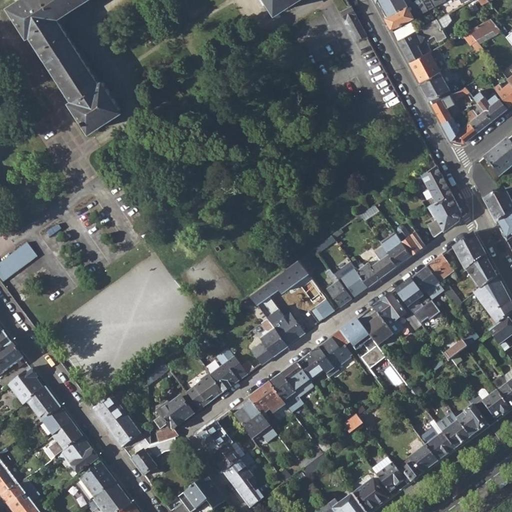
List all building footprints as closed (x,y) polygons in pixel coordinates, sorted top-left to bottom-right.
[(17,0),(10,5),(28,34),(32,32),(75,98),(71,101),(90,130),(122,109),(103,80),(100,82),(58,16),(82,0),(268,0),(276,11),(293,0),(17,0)] [(378,0),(380,0),(388,15),(408,4),(405,0),(376,0),(377,1),(378,0)] [(385,17),(392,28),(443,0),(462,0),(463,1),(465,0),(415,0),(408,4),(388,15),(385,17)] [(351,7),(343,11),(359,40),(367,36),(351,7)] [(468,31),(475,40),(490,28),(494,32),(498,29),(490,19),(468,31)] [(398,40),(410,61),(424,54),(426,53),(422,45),(423,40),(429,37),(431,43),(440,39),(431,22),(398,40)] [(476,41),(478,44),(494,32),(490,28),(475,40),(476,41)] [(478,44),(476,41),(472,44),(476,52),(482,49),(478,44)] [(410,61),(420,81),(440,70),(430,51),(426,53),(424,54),(410,61)] [(420,81),(432,103),(450,93),(453,92),(440,70),(420,81)] [(511,103),(511,85),(510,82),(502,88),(498,84),(494,87),(509,106),(511,103)] [(478,102),(492,119),(507,108),(499,98),(491,104),(480,92),(474,97),(478,102)] [(432,103),(442,122),(453,116),(460,112),(450,93),(432,103)] [(471,121),(478,131),(492,119),(478,102),(473,105),(475,107),(470,110),(468,108),(462,111),(471,121)] [(462,128),(453,116),(442,122),(451,139),(464,142),(478,131),(471,121),(462,128)] [(485,157),(499,176),(511,165),(511,144),(507,139),(485,157)] [(473,177),(483,196),(498,185),(479,161),(475,164),(473,177)] [(436,216),(436,218),(445,229),(460,218),(461,210),(437,164),(422,174),(436,201),(427,206),(433,218),(436,216)] [(484,199),(497,223),(511,210),(511,201),(505,188),(484,199)] [(389,196),(395,203),(404,197),(399,189),(389,196)] [(361,215),(364,220),(379,210),(375,205),(361,215)] [(511,210),(497,223),(507,241),(511,236),(511,210)] [(435,237),(445,229),(436,218),(426,225),(435,237)] [(399,237),(402,241),(416,230),(413,226),(399,237)] [(425,243),(416,230),(402,241),(411,254),(425,243)] [(453,247),(468,269),(486,256),(473,232),(453,247)] [(392,248),(388,252),(397,264),(411,254),(402,241),(399,237),(396,233),(386,239),(392,248)] [(314,248),(318,253),(336,241),(332,236),(314,248)] [(0,262),(0,279),(2,283),(38,256),(27,242),(0,262)] [(379,254),(357,270),(369,285),(397,264),(388,252),(385,247),(377,252),(379,254)] [(468,269),(480,290),(497,277),(486,256),(468,269)] [(424,268),(436,283),(452,272),(440,257),(424,268)] [(272,324),(288,345),(305,332),(285,306),(272,315),(261,301),(278,288),(282,293),(308,273),(298,260),(250,295),(268,319),(272,324)] [(349,273),(339,280),(352,297),(369,285),(357,270),(351,262),(344,268),(349,273)] [(412,277),(424,294),(437,285),(436,283),(424,268),(412,277)] [(326,272),(335,283),(339,280),(330,269),(326,272)] [(479,291),(497,326),(511,315),(511,304),(497,277),(480,290),(479,291)] [(408,308),(418,301),(424,297),(410,279),(395,290),(408,308)] [(352,297),(339,280),(335,283),(328,288),(341,305),(352,297)] [(440,289),(455,309),(459,305),(445,286),(440,289)] [(312,299),(326,317),(336,310),(322,292),(312,299)] [(376,311),(385,323),(392,318),(394,321),(405,312),(391,293),(372,307),(376,311)] [(418,301),(408,308),(414,315),(421,325),(427,320),(429,322),(437,316),(428,304),(423,308),(418,301)] [(439,314),(431,302),(428,304),(437,316),(439,314)] [(363,327),(377,347),(394,336),(385,323),(376,311),(370,316),(373,320),(363,327)] [(407,320),(415,331),(421,326),(421,325),(414,315),(407,320)] [(490,331),(500,344),(511,336),(511,328),(510,325),(511,323),(511,315),(497,326),(490,331)] [(288,345),(272,324),(268,319),(262,323),(267,329),(262,333),(263,335),(261,337),(263,340),(251,349),(261,362),(273,354),(274,355),(288,345)] [(352,322),(340,330),(349,342),(355,350),(363,345),(368,352),(361,358),(369,369),(385,358),(377,347),(363,327),(356,319),(358,321),(353,325),(352,322)] [(0,350),(12,342),(5,333),(3,334),(0,329),(0,350)] [(340,349),(345,345),(349,342),(340,330),(331,337),(340,349)] [(461,343),(465,349),(476,341),(478,340),(473,334),(461,343)] [(324,371),(329,377),(339,370),(336,366),(353,355),(345,345),(340,349),(331,337),(311,352),(324,371)] [(0,374),(23,358),(12,342),(0,350),(0,374)] [(444,356),(448,362),(451,360),(465,349),(461,343),(444,356)] [(211,376),(224,392),(248,374),(228,348),(216,358),(223,366),(211,376)] [(297,362),(311,381),(324,371),(311,352),(297,362)] [(146,371),(147,385),(167,372),(171,377),(173,375),(161,360),(146,371)] [(294,393),(298,399),(315,386),(311,381),(297,362),(280,375),(294,393)] [(27,399),(43,388),(36,378),(37,376),(30,367),(9,383),(23,402),(27,399)] [(186,393),(199,410),(224,392),(211,376),(209,373),(200,380),(201,382),(186,393)] [(496,391),(510,409),(511,407),(511,388),(509,385),(500,374),(490,382),(496,391)] [(285,405),(289,410),(300,402),(298,399),(294,393),(280,375),(269,383),(283,402),(285,405)] [(252,401),(262,415),(269,410),(273,414),(285,405),(283,402),(269,383),(249,398),(252,401)] [(43,388),(27,399),(43,420),(60,407),(45,386),(43,388)] [(477,396),(481,401),(486,408),(495,420),(510,409),(496,391),(487,396),(483,389),(480,389),(475,393),(477,396)] [(109,427),(125,415),(111,396),(95,408),(109,427)] [(174,429),(194,414),(180,396),(169,404),(167,402),(156,410),(160,416),(153,422),(160,430),(165,425),(169,430),(173,428),(174,429)] [(470,402),(473,406),(479,413),(486,408),(481,401),(477,396),(470,402)] [(262,415),(252,401),(234,415),(252,440),(260,434),(267,444),(278,436),(262,415)] [(488,425),(479,413),(473,406),(464,413),(465,414),(457,420),(457,421),(470,438),(488,425)] [(43,420),(53,435),(71,422),(60,407),(43,420)] [(109,427),(123,445),(140,433),(126,414),(125,415),(109,427)] [(344,425),(350,434),(364,424),(358,415),(344,425)] [(457,421),(441,433),(442,434),(454,450),(470,438),(457,421)] [(53,435),(64,449),(82,436),(71,422),(53,435)] [(197,436),(212,456),(228,444),(230,443),(214,423),(197,436)] [(421,438),(426,445),(442,434),(441,433),(436,427),(421,438)] [(169,430),(155,436),(159,443),(171,438),(178,435),(174,429),(173,428),(169,430)] [(123,445),(128,452),(144,440),(140,433),(123,445)] [(454,450),(442,434),(426,445),(439,462),(454,450)] [(62,451),(78,472),(98,457),(82,436),(64,449),(62,451)] [(128,452),(146,476),(157,467),(151,459),(154,457),(156,459),(166,452),(177,447),(171,438),(159,443),(149,447),(144,440),(128,452)] [(240,459),(228,444),(212,456),(223,471),(239,460),(240,459)] [(439,462),(426,445),(409,458),(410,458),(403,464),(402,468),(412,481),(439,462)] [(298,464),(302,470),(303,469),(322,455),(318,449),(298,464)] [(303,469),(308,475),(328,460),(323,453),(322,455),(303,469)] [(245,481),(251,476),(245,468),(253,462),(247,454),(240,459),(239,460),(223,471),(250,507),(260,500),(251,487),(249,488),(245,481)] [(0,491),(15,511),(39,511),(31,500),(18,483),(0,458),(0,491)] [(80,478),(96,498),(117,483),(102,463),(80,478)] [(377,475),(390,492),(406,480),(393,463),(377,475)] [(178,497),(183,503),(212,481),(208,475),(178,497)] [(18,483),(31,500),(39,494),(26,478),(18,483)] [(374,478),(353,493),(366,511),(370,511),(389,498),(374,478)] [(507,479),(498,487),(501,491),(510,483),(507,479)] [(172,511),(192,511),(208,500),(215,509),(227,500),(212,481),(183,503),(172,511)] [(94,500),(103,511),(121,511),(132,504),(117,483),(96,498),(94,500)] [(366,511),(353,493),(338,504),(335,499),(329,504),(332,508),(334,511),(366,511)] [(334,511),(332,508),(329,504),(328,503),(321,508),(324,511),(334,511)]
